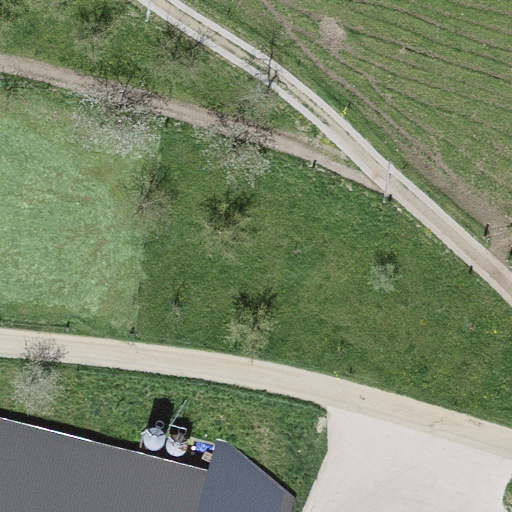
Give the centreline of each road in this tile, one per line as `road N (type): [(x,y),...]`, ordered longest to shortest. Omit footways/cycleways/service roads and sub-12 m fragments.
road 1 (track): [(160,0),(284,84),(511,305)]
road 2 (track): [(487,511),(410,412),(337,511)]
